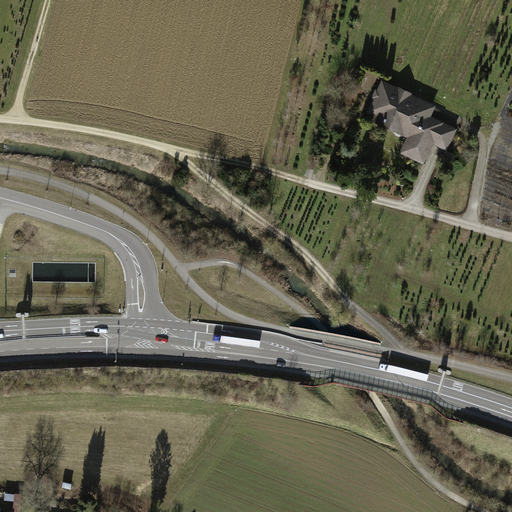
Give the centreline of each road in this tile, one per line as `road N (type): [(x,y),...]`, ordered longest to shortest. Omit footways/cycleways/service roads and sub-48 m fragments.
road 1 (primary): [(145,337),(250,347),(511,411)]
road 2 (track): [(0,117),(117,135),(310,182)]
road 3 (track): [(166,146),(317,265),(396,351)]
road 4 (track): [(396,351),(246,320),(205,296),(180,268)]
road 5 (residential): [(145,337),(142,273),(124,240),(5,198)]
road 6 (track): [(0,169),(103,203),(180,268)]
road 7 (primary): [(145,337),(82,326),(0,331)]
road 8 (primary): [(0,351),(145,337)]
road 9 (track): [(17,118),(49,0)]
